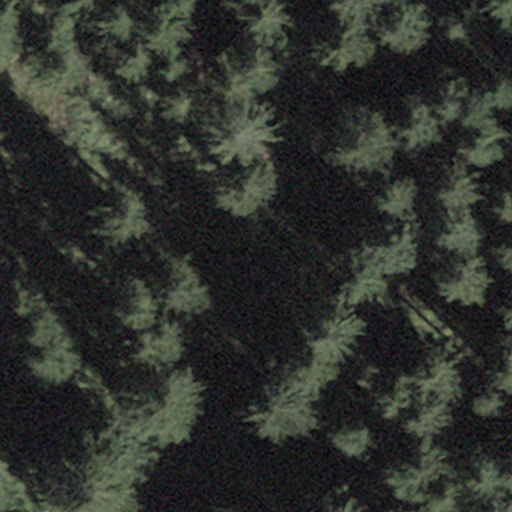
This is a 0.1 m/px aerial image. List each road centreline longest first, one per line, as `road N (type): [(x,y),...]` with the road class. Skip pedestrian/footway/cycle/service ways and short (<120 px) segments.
road 1 (track): [(449,511),(345,450),(247,291),(176,119),(71,0)]
road 2 (track): [(177,511),(0,208)]
